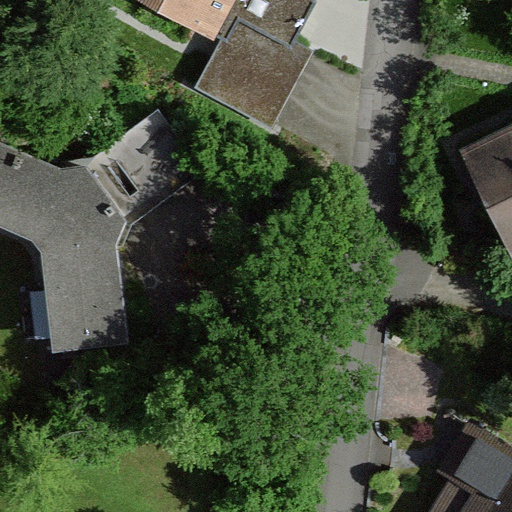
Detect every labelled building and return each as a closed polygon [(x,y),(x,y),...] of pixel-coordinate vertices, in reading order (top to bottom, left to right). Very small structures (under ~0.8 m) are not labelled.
[(155,0),(216,34),(235,0),(155,0)] [(313,2),(308,0),(235,0),(216,34),(220,37),(196,87),(273,127),(309,54),(294,45),(313,2)] [(59,168),(0,144),(0,226),(32,241),(41,252),(53,352),(129,344),(116,247),(127,222),(208,164),(165,105),(85,166),(59,168)] [(511,127),(473,146),(511,229),(511,127)] [(511,511),(511,432),(487,417),(426,511),(511,511)]
